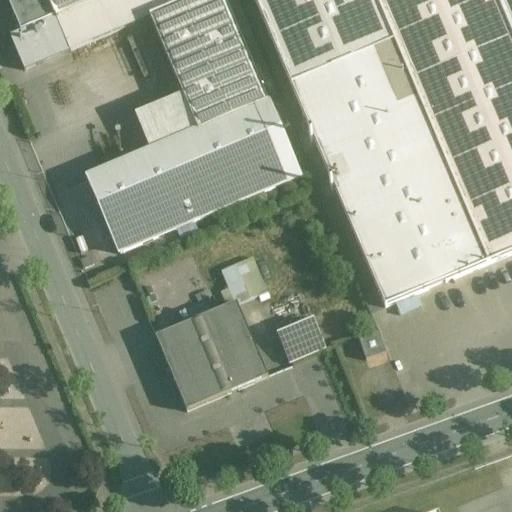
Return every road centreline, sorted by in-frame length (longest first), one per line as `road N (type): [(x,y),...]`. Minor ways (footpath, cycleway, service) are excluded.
road 1 (residential): [(152,511),(0,156)]
road 2 (residential): [(511,413),(236,511)]
